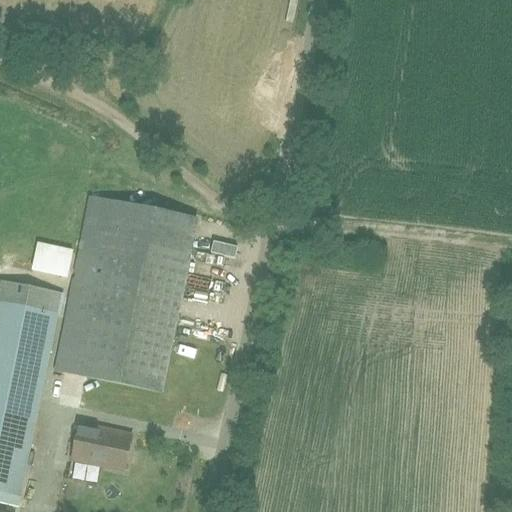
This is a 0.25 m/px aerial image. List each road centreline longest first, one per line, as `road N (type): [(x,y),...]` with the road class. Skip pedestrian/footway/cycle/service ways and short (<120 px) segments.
road 1 (unclassified): [(209,511),(319,0)]
road 2 (track): [(268,227),(220,208),(102,106),(0,63)]
